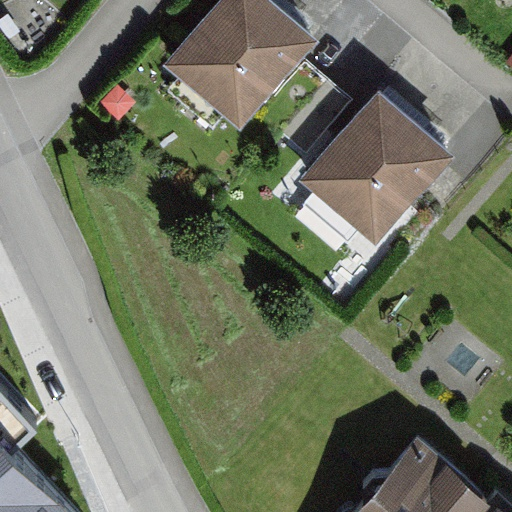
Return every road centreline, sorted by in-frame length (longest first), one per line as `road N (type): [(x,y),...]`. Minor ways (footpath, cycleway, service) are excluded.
road 1 (residential): [(0,154),(165,511)]
road 2 (residential): [(0,137),(68,81),(137,0)]
road 3 (residential): [(511,98),(392,0)]
